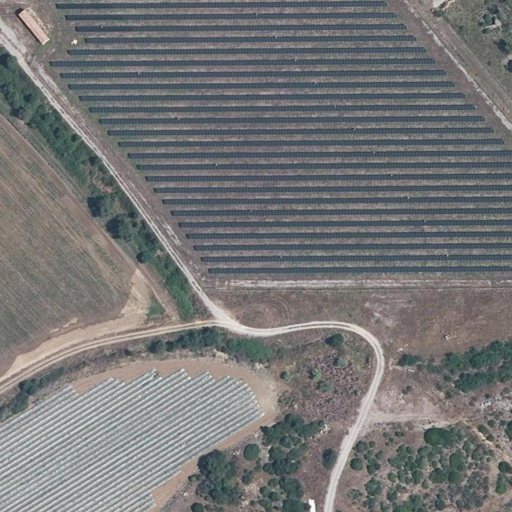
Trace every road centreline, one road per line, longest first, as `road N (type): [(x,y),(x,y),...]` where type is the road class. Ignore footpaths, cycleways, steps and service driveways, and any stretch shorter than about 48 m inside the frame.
road 1 (track): [(329,511),(382,355),(375,339),(353,325),(268,333),(224,323),(167,328),(104,341),(0,391)]
road 2 (track): [(224,323),(0,34)]
